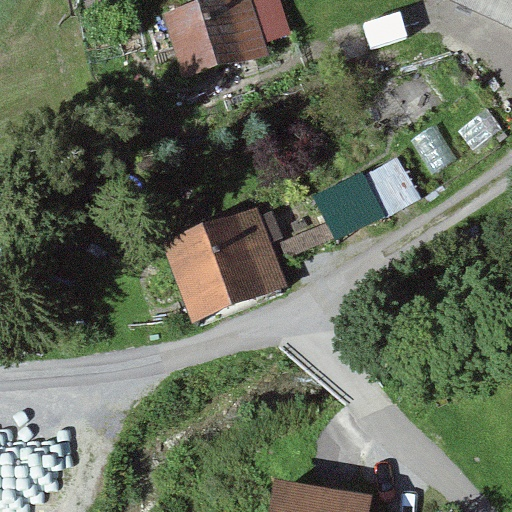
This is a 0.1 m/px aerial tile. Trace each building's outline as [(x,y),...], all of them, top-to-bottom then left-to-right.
[(259,0),(240,0),(179,23),(207,95),(285,65),(259,0)] [(511,0),(476,0),(469,17),(511,34),(511,0)] [(371,175),(319,195),(337,242),(389,223),(371,175)] [(285,272),(259,219),(185,256),(211,309),(285,272)] [(381,511),(306,493),(300,511),(381,511)]
